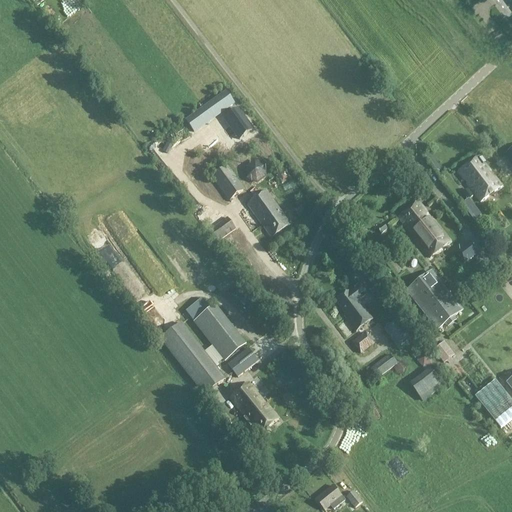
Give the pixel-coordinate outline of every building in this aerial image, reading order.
[(511,0),(494,0),(506,16),(511,11),(511,0)] [(211,101),(219,110),(232,100),(225,90),(211,101)] [(219,110),(211,101),(187,120),(194,130),(219,110)] [(255,129),(240,109),(227,119),(243,139),(255,129)] [(467,184),(470,188),(489,173),(490,172),(485,164),(486,163),(485,162),(484,161),(482,158),(480,159),(479,158),(458,173),(464,181),(465,181),(467,184)] [(212,178),(229,202),(230,202),(231,203),(233,201),(232,200),(245,190),(228,166),(212,178)] [(266,176),(257,167),(246,178),(255,187),(266,176)] [(470,188),(472,191),(472,190),(474,192),(473,193),(481,203),(502,187),(494,176),(493,177),(489,173),(470,188)] [(462,194),(467,200),(467,201),(468,200),(469,200),(472,197),(467,190),(463,194),(462,194)] [(272,239),(291,226),(267,192),(247,205),(272,239)] [(430,259),(450,242),(419,203),(399,219),(430,259)] [(294,209),(297,214),(303,210),(300,205),(294,209)] [(224,221),(209,231),(217,244),(236,230),(228,218),(224,221)] [(392,250),(386,242),(377,248),(384,257),(392,250)] [(465,265),(478,255),(470,244),(457,254),(465,265)] [(461,312),(431,274),(408,292),(438,330),(461,312)] [(375,283),(369,288),(373,294),(379,289),(375,283)] [(336,302),(344,314),(343,314),(355,332),(373,320),(361,304),(369,298),(359,285),(350,292),(336,302)] [(247,346),(216,306),(194,322),(225,363),(247,346)] [(413,339),(399,319),(384,330),(398,350),(413,339)] [(205,397),(227,380),(182,323),(160,340),(205,397)] [(366,333),(352,343),(361,355),(375,345),(366,333)] [(442,344),(436,349),(434,351),(444,363),(454,355),(445,343),(442,344)] [(238,379),(259,362),(248,349),(228,365),(238,379)] [(500,351),(485,363),(491,371),(506,359),(500,351)] [(423,368),(426,373),(409,385),(423,403),(443,387),(432,372),(437,368),(434,362),(432,363),(430,354),(421,353),(417,362),(423,368)] [(390,355),(371,370),(378,379),(398,365),(390,355)] [(511,420),(511,401),(496,381),(475,397),(501,429),(511,420)] [(259,437),(279,420),(249,383),(229,399),(259,437)] [(226,416),(219,407),(212,412),(220,421),(226,416)] [(386,475),(373,482),(380,493),(393,486),(386,475)] [(325,494),(316,501),(320,506),(325,511),(328,509),(331,507),(334,511),(340,506),(345,502),(342,498),(338,492),(333,487),(325,494)] [(394,489),(383,498),(389,505),(400,496),(394,489)] [(363,503),(354,492),(346,498),(352,506),(351,506),(355,510),(363,503)]
